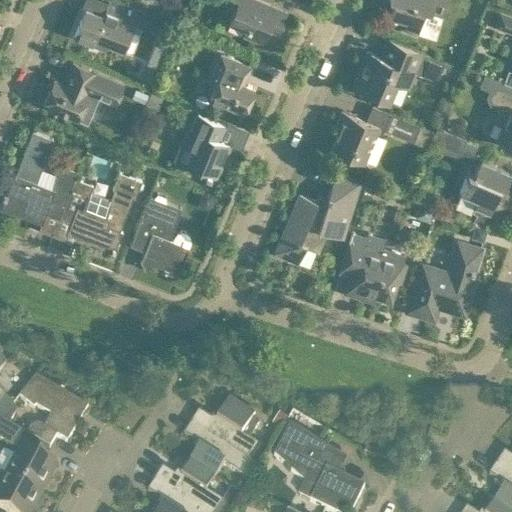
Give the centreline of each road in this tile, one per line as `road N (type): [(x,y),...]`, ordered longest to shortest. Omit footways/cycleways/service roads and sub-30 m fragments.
road 1 (residential): [(333,0),(219,293)]
road 2 (residential): [(219,293),(457,371),(474,368)]
road 3 (residential): [(0,249),(170,311),(198,308),(219,293)]
road 4 (residential): [(474,368),(447,448),(401,511)]
road 5 (residential): [(173,392),(141,451),(87,511)]
